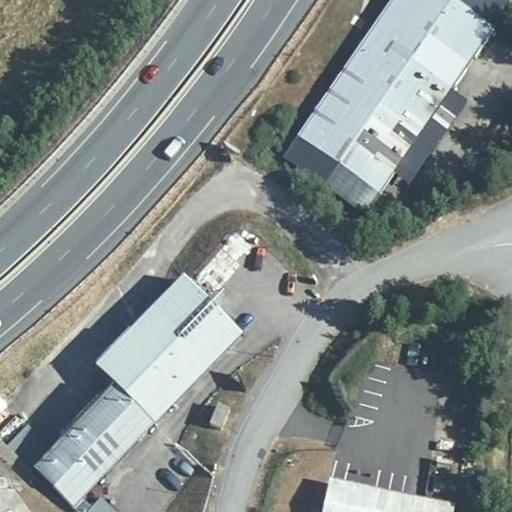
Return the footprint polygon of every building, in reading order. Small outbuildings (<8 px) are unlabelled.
[(503,22),(511,5),(511,0),(394,0),(311,131),(393,185),(400,175),(407,164),(456,91),(503,22)] [(471,101),(456,91),(407,164),(422,175),(471,101)] [(422,175),(407,164),(400,175),(414,186),(422,175)] [(187,281),(104,375),(157,427),(242,331),(187,281)] [(34,431),(16,449),(80,511),(157,427),(104,375),(64,419),(79,431),(59,454),(34,431)] [(231,412),(220,408),(214,426),(225,429),(231,412)] [(447,511),(448,511),(329,485),(322,511),(447,511)] [(98,511),(121,511),(108,501),(98,511)]
